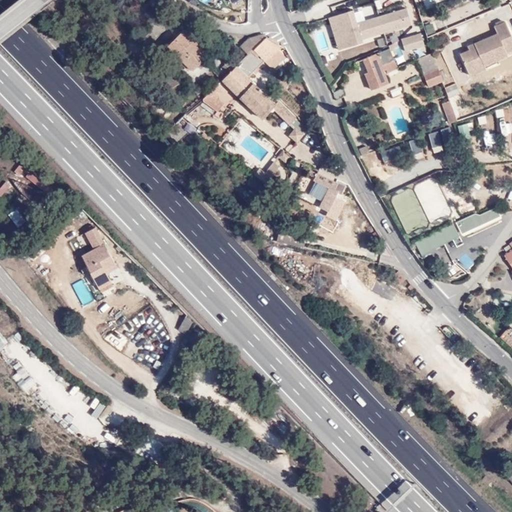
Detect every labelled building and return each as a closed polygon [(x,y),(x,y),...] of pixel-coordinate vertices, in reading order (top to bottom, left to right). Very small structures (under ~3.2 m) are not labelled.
[(342,0),(333,0),(329,3),(335,13),(347,8),(342,0)] [(358,17),(349,20),(355,37),(410,20),(403,2),(372,12),(370,8),(356,12),(358,17)] [(158,15),(163,20),(174,11),(169,5),(158,15)] [(179,16),(174,11),(163,20),(169,26),(179,16)] [(424,26),(427,35),(434,32),(431,23),(424,26)] [(174,56),(177,54),(192,69),(208,54),(203,48),(206,45),(187,25),(165,46),(174,56)] [(456,70),(472,63),(474,68),(498,59),(497,55),(507,51),(497,25),(486,30),(488,36),(465,44),(467,48),(461,51),(450,56),(456,70)] [(398,30),(384,35),(386,42),(400,37),(398,30)] [(279,46),(265,35),(263,35),(242,57),(220,78),(262,116),(271,105),(294,126),(287,133),(294,139),(304,127),(293,117),(294,116),(276,100),(273,103),(245,77),(261,61),(262,62),(279,46)] [(240,46),(246,53),(263,35),(261,36),(256,36),(248,38),(240,46)] [(156,52),(162,48),(158,40),(146,49),(149,56),(156,52)] [(408,58),(425,52),(421,41),(404,47),(408,58)] [(394,65),(388,47),(360,57),(365,71),(359,73),(366,92),(386,84),(383,77),(380,70),(394,65)] [(163,63),(169,59),(162,48),(156,52),(163,63)] [(432,70),(426,55),(414,59),(420,74),(432,70)] [(169,59),(163,63),(158,66),(162,74),(157,77),(165,90),(181,80),(169,59)] [(104,61),(95,70),(101,77),(110,67),(104,61)] [(472,63),(456,70),(459,77),(475,71),(474,68),(472,63)] [(383,77),(397,72),(395,67),(394,65),(380,70),(383,77)] [(425,88),(437,85),(432,70),(420,74),(425,88)] [(110,71),(105,76),(109,81),(115,76),(110,71)] [(214,84),(208,90),(200,98),(216,112),(224,104),(217,98),(222,93),(214,84)] [(447,90),(439,92),(441,101),(449,98),(447,90)] [(441,101),(442,105),(443,110),(453,107),(449,98),(441,101)] [(435,107),(440,126),(447,124),(443,110),(442,105),(435,107)] [(471,121),(457,125),(463,146),(478,142),(471,121)] [(454,125),(441,130),(447,151),(462,147),(454,125)] [(438,130),(424,134),(431,155),(446,151),(438,130)] [(421,135),(408,140),(414,161),(429,157),(421,135)] [(401,144),(379,150),(386,171),(409,163),(401,144)] [(263,173),(258,169),(246,183),(258,192),(281,165),(275,160),(263,173)] [(322,212),(330,198),(332,193),(336,194),(340,187),(305,170),(302,175),(311,180),(310,181),(324,188),(321,195),(315,208),(322,212)] [(430,223),(451,213),(433,176),(412,187),(430,223)] [(310,181),(307,188),(321,195),(324,188),(310,181)] [(507,206),(511,203),(511,192),(511,191),(502,196),(507,206)] [(330,198),(322,212),(330,216),(336,202),(330,198)] [(16,208),(7,214),(16,228),(25,223),(16,208)] [(455,222),(463,238),(486,228),(503,218),(493,208),(480,215),(475,214),(455,222)] [(413,244),(420,257),(459,236),(451,223),(413,244)] [(302,233),(279,228),(277,240),(299,244),(302,233)] [(511,238),(502,245),(506,252),(501,256),(511,272),(511,238)] [(40,240),(25,253),(32,263),(48,249),(40,240)] [(119,263),(117,260),(109,265),(110,268),(119,263)] [(397,273),(392,278),(400,286),(405,280),(397,273)] [(116,277),(104,284),(106,288),(118,281),(116,277)] [(71,285),(81,304),(92,299),(82,279),(71,285)] [(127,290),(116,305),(129,316),(141,301),(127,290)] [(181,345),(187,332),(181,324),(173,340),(181,345)] [(467,337),(458,328),(457,327),(452,333),(462,343),(467,337)] [(147,436),(168,440),(152,429),(147,436)] [(168,440),(147,436),(143,442),(171,462),(180,449),(168,440)]
